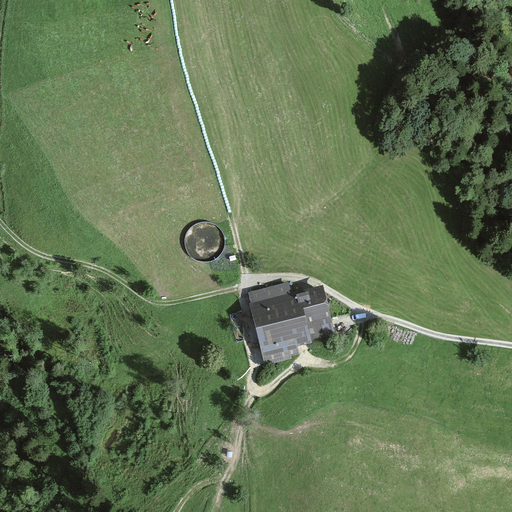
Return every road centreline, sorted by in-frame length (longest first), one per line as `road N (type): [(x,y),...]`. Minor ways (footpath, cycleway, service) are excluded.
road 1 (track): [(156,0),(187,120),(208,154),(245,282)]
road 2 (track): [(184,511),(228,477),(261,391),(297,366),(345,362),(365,313)]
road 3 (track): [(0,224),(39,255),(93,267),(152,304),(245,282)]
